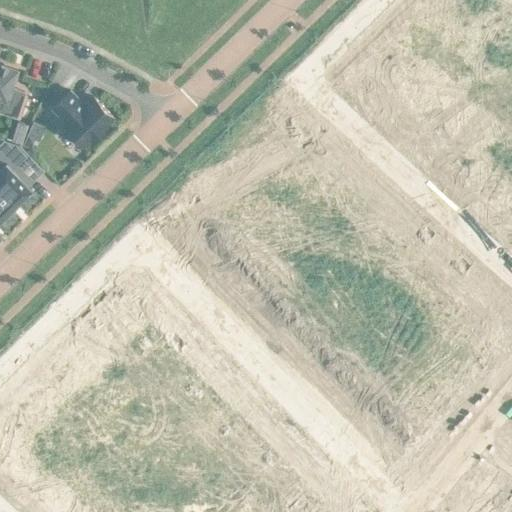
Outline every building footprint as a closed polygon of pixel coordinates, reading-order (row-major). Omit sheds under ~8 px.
[(414,27),(406,34),(439,69),(448,61),(449,61),(457,53),(458,54),(468,44),(467,42),(474,34),(441,0),(433,8),(431,7),(421,17),(422,18),(413,26),(414,27)] [(372,58),(349,80),(377,109),(412,75),(389,52),(378,64),(372,58)] [(0,60),(0,94),(4,95),(0,106),(15,112),(23,87),(10,82),(15,65),(0,60)] [(68,85),(51,103),(65,117),(62,120),(82,140),(89,133),(90,135),(105,120),(104,118),(111,112),(92,92),(82,101),(77,96),(78,95),(68,85)] [(439,106),(418,130),(427,139),(422,145),(445,166),(473,137),(439,106)] [(15,116),(9,135),(20,139),(26,119),(15,116)] [(25,131),(22,140),(29,143),(33,134),(25,131)] [(0,211),(6,206),(17,196),(16,196),(28,184),(28,185),(30,183),(28,181),(27,180),(12,164),(27,149),(18,140),(2,135),(0,137),(0,211)] [(310,151),(302,155),(318,187),(337,178),(324,153),(324,152),(319,141),(307,147),(310,151)] [(511,162),(495,147),(466,180),(488,200),(511,172),(511,162)] [(302,155),(284,165),(300,196),(318,187),(302,155)] [(284,165),(266,174),(283,206),(300,196),(284,165)] [(266,174),(248,183),(265,215),(283,206),(266,174)] [(229,187),(228,188),(247,224),(265,215),(248,183),(232,192),(229,187)] [(228,188),(211,197),(229,233),(247,224),(228,188)] [(212,202),(195,210),(212,242),(229,233),(211,197),(210,198),(212,202)] [(195,210),(176,220),(193,252),(212,242),(195,210)] [(511,213),(507,210),(502,216),(511,224),(511,222),(511,213)] [(347,225),(339,228),(345,239),(352,235),(347,225)] [(339,228),(332,232),(338,242),(345,239),(339,228)] [(394,230),(370,256),(387,272),(412,245),(394,230)] [(308,237),(301,240),(306,251),(313,247),(308,237)] [(301,240),(293,244),(299,255),(306,251),(301,240)] [(412,245),(387,272),(405,288),(429,261),(412,245)] [(272,255),(265,259),(271,269),(278,265),(272,255)] [(265,259),(258,262),(263,273),(271,269),(265,259)] [(284,297),(263,317),(281,336),(317,301),(300,284),(303,281),(293,271),(275,288),(284,297)] [(237,273),(230,277),(235,288),(242,284),(237,273)] [(230,277),(222,281),(228,291),(235,288),(230,277)] [(363,287),(355,296),(361,301),(369,292),(363,287)] [(369,292),(361,301),(367,306),(375,298),(369,292)] [(429,293),(423,299),(433,307),(438,301),(429,293)] [(423,299),(418,305),(428,313),(433,307),(423,299)] [(109,309),(85,332),(102,350),(91,361),(116,387),(129,374),(120,365),(142,343),(109,309)] [(472,309),(456,328),(460,331),(460,330),(484,350),(485,349),(499,332),(472,309)] [(460,331),(445,348),(473,371),(489,352),(485,349),(484,350),(460,330),(460,331)] [(60,363),(37,386),(65,414),(87,392),(91,396),(102,385),(83,365),(72,375),(60,363)] [(367,366),(362,373),(371,380),(377,374),(367,366)] [(184,369),(158,395),(172,409),(198,383),(184,369)] [(362,373),(357,379),(366,386),(371,380),(362,373)] [(198,383),(172,409),(187,425),(214,399),(198,383)] [(414,385),(399,403),(427,426),(442,408),(414,385)] [(214,399),(187,425),(202,440),(229,415),(214,399)] [(399,403),(384,421),(412,444),(427,426),(399,403)] [(229,415),(202,440),(217,456),(246,428),(230,413),(229,415)] [(246,428),(217,456),(233,471),(259,445),(261,444),(246,428)] [(137,432),(129,441),(134,446),(143,438),(137,432)] [(143,438),(134,446),(140,452),(149,444),(143,438)] [(259,445),(233,471),(248,487),(275,462),(259,445)] [(172,458),(164,467),(169,472),(178,464),(172,458)] [(178,464),(169,472),(175,478),(184,470),(178,464)] [(69,492),(51,511),(81,511),(98,495),(82,481),(88,475),(77,465),(60,484),(69,492)] [(203,489),(194,498),(200,503),(208,495),(203,489)] [(272,492),(267,498),(276,505),(281,499),(272,492)] [(98,495),(81,511),(128,511),(118,503),(113,509),(98,495)] [(208,495),(200,503),(205,509),(214,501),(208,495)] [(267,498),(262,504),(271,511),(276,505),(267,498)]
